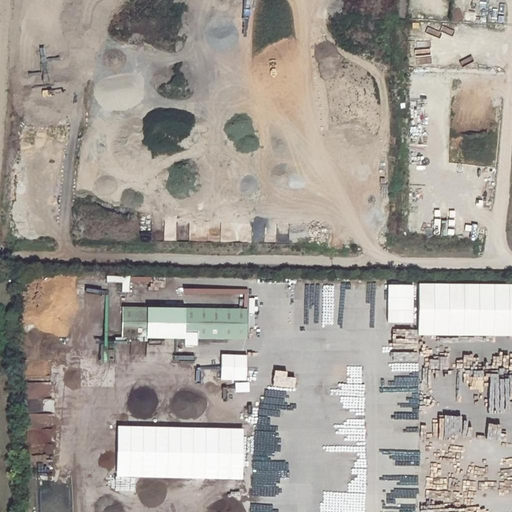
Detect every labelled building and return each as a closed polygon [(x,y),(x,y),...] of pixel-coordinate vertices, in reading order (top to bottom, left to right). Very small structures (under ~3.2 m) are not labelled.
[(498,68),(498,54),(482,54),(482,68),(498,68)] [(130,123),(130,146),(153,146),(154,123),(130,123)] [(434,219),(432,234),(445,236),(448,221),(434,219)] [(470,224),(469,239),(476,240),(478,225),(470,224)] [(121,292),(129,292),(128,275),(105,276),(105,283),(120,282),(121,292)] [(511,336),(511,284),(417,284),(417,335),(511,336)] [(382,309),(404,307),(402,286),(380,287),(382,309)] [(247,308),(120,307),(120,338),(182,338),(182,346),(196,346),(196,338),(247,339),(247,308)] [(85,401),(115,402),(115,391),(85,391),(85,401)] [(51,426),(50,413),(35,415),(36,428),(51,426)] [(476,430),(475,445),(504,445),(504,436),(493,436),(493,430),(476,430)] [(31,458),(55,457),(54,445),(30,446),(31,458)] [(476,469),(492,467),(491,456),(475,458),(476,469)] [(438,511),(436,501),(419,505),(420,511),(438,511)] [(403,511),(404,502),(392,502),(392,511),(403,511)]
